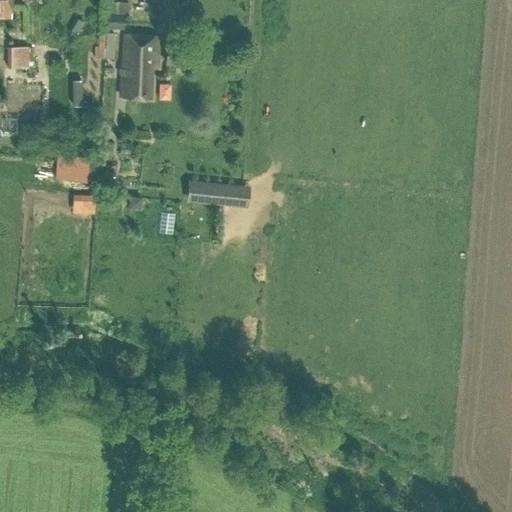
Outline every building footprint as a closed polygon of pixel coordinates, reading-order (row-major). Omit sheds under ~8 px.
[(158,38),(122,35),(118,95),(148,98),(150,61),(157,61),(158,38)] [(204,42),(165,40),(164,63),(203,65),(204,42)] [(33,67),(33,45),(11,45),(11,67),(33,67)] [(47,66),(19,66),(19,90),(47,90),(47,66)] [(42,140),(43,155),(60,154),(60,139),(42,140)]
